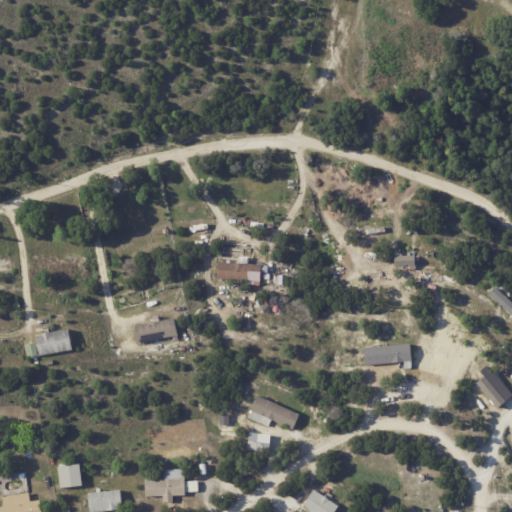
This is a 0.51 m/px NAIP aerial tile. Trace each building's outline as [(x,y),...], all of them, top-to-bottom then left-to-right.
[(268,265),(271,265),(270,272),(263,272),(262,286),(253,286),(253,280),(220,278),(221,261),(242,262),(243,255),(250,256),(250,263),(264,263),(264,265),(268,265)] [(394,267),(415,267),(414,255),(394,255),(394,267)] [(276,276),(281,276),(281,275),(289,275),(289,284),(276,284),(276,276)] [(511,291),(511,296),(510,299),(511,300),(511,314),(491,295),(503,283),(511,291)] [(290,294),(293,299),(289,302),(285,297),(290,294)] [(179,335),(140,343),(137,325),(177,318),(180,335),(179,335)] [(37,334),(71,328),(74,349),(41,355),(37,334)] [(407,369),(406,361),(369,365),(367,347),(413,343),(414,368),(407,369)] [(479,371),(483,376),(476,383),(497,408),(511,395),(511,394),(487,364),(479,371)] [(272,426),(265,422),(267,416),(254,410),(260,395),(302,414),(296,429),(274,419),(272,426)] [(270,434),(248,432),(247,450),(268,452),(270,434)] [(80,486),(63,488),(60,466),(82,464),(85,485),(80,486)] [(209,473),(202,474),(201,464),(209,464),(209,473)] [(187,474),(188,495),(175,496),(176,502),(166,502),(165,496),(148,496),(148,480),(167,479),(167,469),(187,469),(187,474)] [(185,491),(197,492),(197,481),(186,480),(185,491)] [(117,510),(101,511),(92,511),(91,493),(123,489),(125,509),(117,510)] [(324,494),(341,506),(336,511),(315,511),(306,505),(317,489),(324,494)] [(0,511),(0,507),(6,506),(4,497),(31,492),(33,502),(42,500),(44,511),(0,511)]
